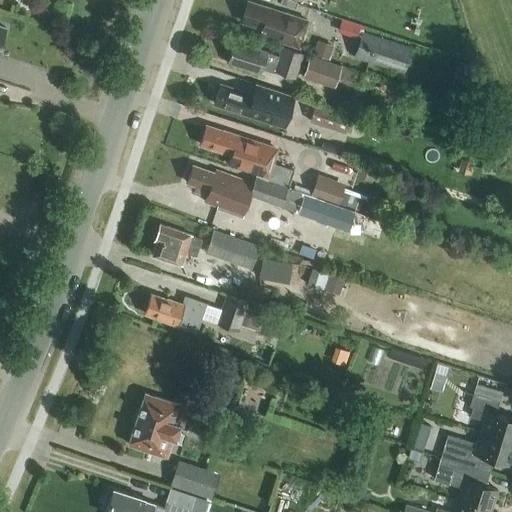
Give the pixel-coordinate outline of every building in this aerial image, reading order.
[(264,8),(248,2),(242,20),(258,25),(257,27),(273,32),(271,38),(299,47),(308,21),(265,6),(264,8)] [(404,72),(412,46),(362,31),(354,56),(404,72)] [(334,45),(317,39),(313,53),(329,59),(334,45)] [(249,47),(234,42),(229,59),(243,64),(243,66),(260,72),(262,67),(274,71),(275,70),(295,76),(303,53),(282,46),(279,56),(250,46),(249,47)] [(342,64),(325,58),(312,54),(310,53),(302,76),(334,87),(342,64)] [(294,96),(255,83),(252,93),(237,88),(236,89),(219,84),(213,102),(230,107),(229,108),(284,127),(294,96)] [(345,132),(351,113),(315,102),(309,120),(345,132)] [(206,125),(200,143),(210,146),(209,147),(231,155),(229,163),(256,172),(254,177),(288,188),(294,169),(268,161),(273,146),(228,131),(227,132),(206,125)] [(463,153),(458,170),(471,174),(476,157),(463,153)] [(482,157),(481,171),(495,172),(496,158),(482,157)] [(193,165),(187,181),(196,185),(195,189),(206,194),(220,199),(218,204),(218,206),(241,215),(248,195),(281,206),(288,188),(254,177),(252,183),(216,169),(214,173),(193,165)] [(311,190),(310,195),(337,204),(345,183),(317,173),(311,190)] [(294,189),(310,195),(311,190),(296,184),(294,189)] [(365,195),(344,187),(338,203),(360,210),(365,195)] [(288,188),(281,206),(293,210),(295,207),(311,213),(315,200),(316,198),(288,188)] [(157,240),(152,254),(180,264),(184,251),(197,256),(203,238),(197,236),(159,223),(154,239),(157,240)] [(250,268),(258,244),(214,228),(205,252),(250,268)] [(319,283),(345,291),(351,273),(325,265),(319,283)] [(166,299),(151,294),(145,311),(161,316),(160,317),(197,330),(202,314),(217,319),(216,323),(238,331),(241,324),(257,330),(261,320),(263,321),(268,306),(265,305),(264,308),(226,294),(221,308),(206,303),(206,302),(184,295),(181,303),(167,298),(166,299)] [(469,406),(467,410),(471,412),(470,415),(483,419),(480,431),(511,440),(511,417),(495,413),(499,399),(502,391),(476,383),(474,391),(474,392),(469,406)] [(166,456),(182,404),(145,392),(128,444),(166,456)] [(510,463),(511,457),(511,440),(480,431),(476,442),(448,434),(441,456),(489,471),(493,458),(510,463)] [(484,485),(489,471),(441,456),(434,478),(461,486),(457,499),(490,510),(496,489),(484,485)] [(178,460),(171,483),(195,491),(203,468),(178,460)] [(360,485),(357,497),(368,500),(371,489),(360,485)] [(169,489),(166,500),(189,508),(193,497),(194,494),(170,487),(169,489)] [(150,511),(153,503),(144,500),(144,499),(113,488),(105,511),(150,511)] [(489,511),(490,510),(457,499),(452,511),(436,507),(434,511),(489,511)]
